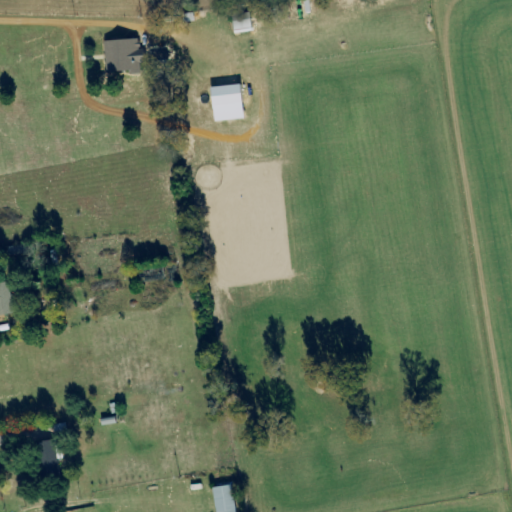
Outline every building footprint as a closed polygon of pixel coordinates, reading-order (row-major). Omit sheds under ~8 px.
[(233,34),(250,32),(247,13),(230,15),(233,34)] [(137,40),(103,40),(104,73),(140,72),(140,52),(137,53),(137,40)] [(209,108),(243,103),(240,84),(207,89),(209,108)] [(42,481),(59,478),(52,440),(35,443),(42,481)] [(211,488),(213,511),(233,511),(230,486),(211,488)]
